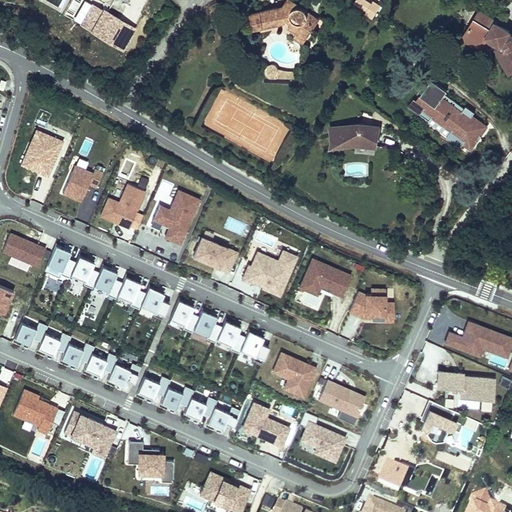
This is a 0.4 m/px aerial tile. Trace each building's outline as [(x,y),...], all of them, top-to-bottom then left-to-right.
[(135,26),(86,0),(85,0),(74,22),(123,48),(135,26)] [(316,10),(300,0),(267,0),(255,2),(258,16),(282,11),(289,14),(286,21),(297,28),(299,25),(304,28),(316,10)] [(372,0),(357,0),(354,6),(373,17),(380,4),(372,0)] [(498,15),(480,3),(467,24),(484,35),(488,30),(502,39),(498,41),(511,62),(511,31),(508,29),(509,27),(496,19),(498,15)] [(282,11),(258,16),(259,20),(283,16),(282,11)] [(479,43),(484,35),(467,24),(462,32),(479,43)] [(299,25),(297,28),(294,33),(299,36),(304,28),(299,25)] [(509,68),(511,66),(511,62),(498,41),(495,43),(509,68)] [(258,64),(260,65),(287,72),(289,65),(273,60),(271,59),(270,58),(267,56),(266,56),(264,55),(263,55),(261,54),(260,55),(259,55),(258,56),(256,62),(257,63),(258,64)] [(406,91),(402,97),(422,111),(425,106),(445,119),(440,126),(454,136),(457,132),(464,137),(470,129),(472,130),(475,124),(474,123),(479,115),(465,105),(467,101),(458,95),(454,102),(434,88),(438,81),(423,71),(409,92),(406,91)] [(370,123),(351,121),(321,128),(325,148),(346,143),(369,144),(370,123)] [(47,178),(63,141),(34,128),(18,165),(47,178)] [(96,187),(103,173),(95,169),(93,173),(75,165),(62,193),(81,201),(89,184),(96,187)] [(129,228),(145,191),(127,183),(119,202),(108,197),(100,215),(129,228)] [(158,231),(162,222),(169,225),(164,237),(181,244),(200,199),(178,190),(174,198),(165,194),(161,202),(157,200),(146,225),(158,231)] [(38,266),(46,249),(10,233),(3,251),(38,266)] [(229,270),(237,251),(202,235),(193,254),(229,270)] [(71,274),(76,262),(68,258),(71,252),(56,245),(47,264),(62,270),(61,274),(69,277),(71,274)] [(254,250),(241,281),(281,297),(297,256),(281,250),(278,259),(254,250)] [(94,284),(99,272),(91,268),(94,262),(79,255),(76,262),(71,274),(86,281),(84,284),(93,288),(94,284)] [(342,295),(351,275),(312,258),(300,286),(316,293),(320,286),(342,295)] [(123,282),(115,279),(117,272),(102,266),(99,272),(94,284),(109,291),(107,294),(116,298),(117,295),(123,282)] [(141,283),(126,276),(123,282),(117,295),(132,301),(131,304),(139,308),(141,305),(146,293),(138,289),(141,283)] [(0,311),(4,313),(13,291),(0,285),(0,311)] [(161,299),(164,293),(149,286),(146,293),(141,305),(156,311),(154,315),(163,318),(169,303),(161,299)] [(393,321),(394,301),(385,301),(385,288),(371,288),(371,294),(365,293),(358,291),(349,311),(364,317),(365,314),(369,314),(384,315),(384,321),(393,321)] [(320,297),(302,293),(300,305),(318,308),(320,297)] [(194,328),(199,316),(191,312),(194,306),(178,299),(170,318),(185,325),(184,328),(192,332),(194,328)] [(222,326),(214,323),(217,316),(202,310),(199,316),(194,328),(208,335),(207,338),(215,342),(217,339),(222,326)] [(246,336),(237,333),(240,327),(225,320),(222,326),(217,339),(232,345),(230,348),(239,352),(240,349),(246,336)] [(506,359),(511,341),(511,336),(466,321),(461,336),(447,331),(442,346),(478,358),(481,350),(506,359)] [(41,342),(45,333),(48,326),(40,322),(37,329),(21,323),(15,338),(30,344),(33,338),(41,342)] [(261,343),(264,337),(248,330),(246,336),(240,349),(255,355),(254,359),(262,362),(269,347),(261,343)] [(68,343),(71,336),(63,333),(60,340),(45,333),(41,342),(38,348),(53,355),(56,348),(64,352),(68,343)] [(91,353),(94,347),(86,343),(83,350),(68,343),(64,352),(61,358),(77,365),(79,359),(87,362),(91,353)] [(316,367),(306,362),(305,364),(299,361),(300,359),(281,351),(272,370),(289,378),(295,380),(290,391),(303,397),(316,367)] [(106,360),(91,353),(87,362),(85,369),(100,375),(103,369),(111,373),(115,364),(118,357),(110,353),(106,360)] [(134,383),(141,367),(133,364),(130,370),(115,364),(111,373),(108,379),(123,386),(126,379),(134,383)] [(494,398),(495,376),(465,374),(465,371),(437,369),(436,386),(460,387),(460,394),(480,395),(480,397),(494,398)] [(168,387),(171,380),(162,377),(159,383),(144,377),(138,392),(153,399),(156,392),(164,396),(168,387)] [(290,391),(295,380),(289,378),(284,388),(290,391)] [(356,415),(365,396),(327,379),(318,399),(356,415)] [(187,406),(191,397),(194,390),(186,387),(183,394),(168,387),(164,396),(161,402),(176,409),(179,403),(187,406)] [(47,433),(58,408),(38,399),(39,396),(24,389),(13,414),(39,425),(37,429),(47,433)] [(210,417),(214,408),(217,401),(209,397),(206,404),(191,397),(187,406),(184,413),(199,419),(202,413),(210,417)] [(281,444),(289,426),(265,416),(269,408),(253,401),(242,425),(262,434),(261,436),(281,444)] [(451,429),(456,418),(429,406),(420,426),(427,429),(426,432),(430,439),(434,441),(443,440),(448,428),(451,429)] [(234,427),(241,411),(232,408),(229,414),(214,408),(210,417),(207,423),(223,430),(226,423),(234,427)] [(85,415),(73,410),(64,431),(94,444),(91,451),(101,455),(107,443),(110,445),(116,430),(103,425),(103,424),(88,417),(87,419),(84,418),(85,415)] [(344,437),(315,423),(318,416),(305,410),(299,423),(306,427),(301,439),(317,446),(315,451),(334,460),(344,437)] [(352,422),(354,418),(340,413),(338,417),(352,422)] [(173,481),(173,460),(163,460),(163,454),(159,453),(159,449),(152,448),(152,453),(143,453),(143,448),(143,441),(129,440),(128,462),(139,463),(139,472),(162,473),(161,481),(173,481)] [(206,463),(208,456),(195,452),(193,460),(206,463)] [(401,491),(421,500),(430,479),(438,483),(442,474),(418,463),(414,473),(386,461),(375,486),(398,496),(401,491)] [(240,511),(250,489),(211,472),(201,494),(207,497),(205,500),(211,503),(209,508),(219,511),(228,511),(231,508),(240,511)] [(431,500),(437,483),(430,480),(424,498),(431,500)] [(264,496),(260,506),(270,510),(274,500),(264,496)] [(403,511),(367,497),(361,511),(403,511)] [(301,511),(302,511),(279,501),(273,511),(301,511)] [(397,502),(394,508),(402,511),(410,511),(413,509),(397,502)]
